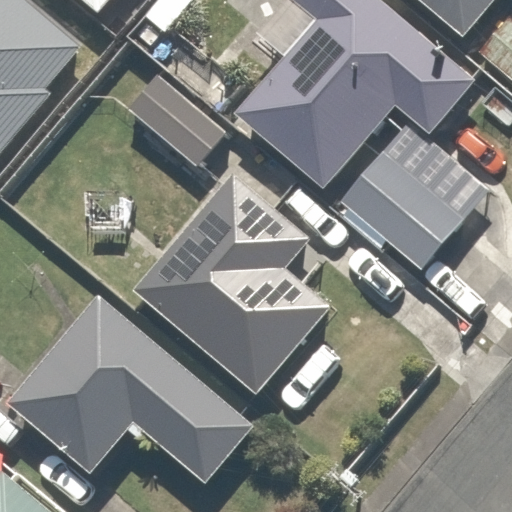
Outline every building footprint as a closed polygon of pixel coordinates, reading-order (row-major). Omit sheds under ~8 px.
[(0,0),(0,140),(83,42),(31,0),(0,0)] [(81,0),(104,18),(117,0),(81,0)] [(439,134),(479,82),(386,0),(297,0),(295,3),(313,27),(250,124),(336,192),(410,110),(439,134)] [(511,0),(423,0),(483,52),(511,6),(511,0)] [(511,19),(480,55),(511,85),(511,19)] [(162,72),(129,112),(201,172),(234,132),(162,72)] [(271,402),(345,311),(298,278),(323,245),(243,178),(151,289),(271,402)] [(215,488),(261,441),(102,300),(13,408),(98,485),(148,426),(215,488)] [(0,378),(13,364),(0,353),(0,378)] [(46,511),(6,477),(0,483),(0,511),(46,511)]
